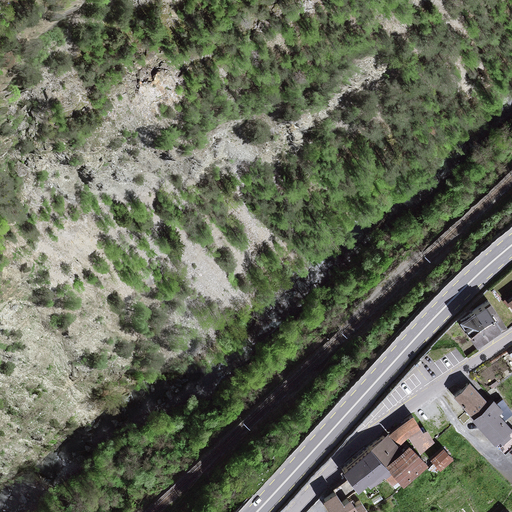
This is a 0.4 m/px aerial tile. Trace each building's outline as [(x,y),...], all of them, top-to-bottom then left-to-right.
[(501,326),(486,302),(462,318),(477,341),(501,326)] [(486,400),(469,380),(454,393),(472,413),(486,400)] [(493,405),(491,402),(475,414),(494,439),(510,427),(501,416),(509,410),(500,399),(493,405)] [(412,412),(386,431),(396,442),(419,425),(412,412)] [(422,430),(419,425),(396,442),(401,447),(407,442),(420,455),(434,440),(426,427),(422,430)] [(386,431),(369,443),(384,462),(401,447),(396,442),(386,431)] [(420,455),(407,442),(401,447),(384,462),(397,479),(402,484),(426,462),(420,455)] [(384,462),(369,443),(340,467),(357,489),(366,481),(369,485),(382,473),(391,484),(397,479),(384,462)] [(442,446),(430,457),(441,469),(453,457),(442,446)] [(349,494),(353,502),(360,498),(355,490),(349,494)] [(342,501),(336,491),(325,498),(333,511),(367,511),(360,500),(353,505),(349,497),(342,501)]
